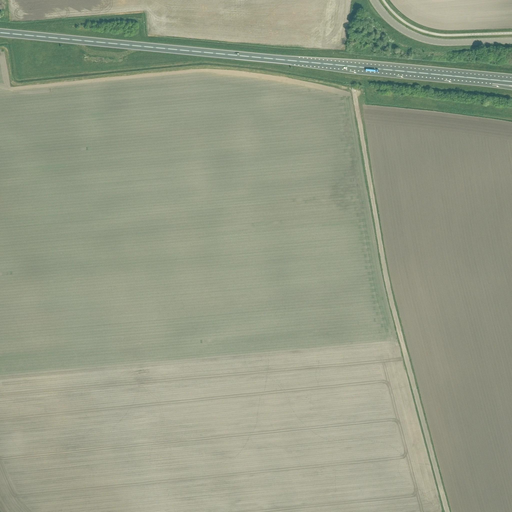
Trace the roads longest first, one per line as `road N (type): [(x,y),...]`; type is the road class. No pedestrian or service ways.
road 1 (trunk): [(492,80),(0,32)]
road 2 (unclassified): [(447,511),(391,303),(353,90)]
road 3 (track): [(0,47),(18,84),(202,66),(353,90)]
road 4 (tertiary): [(511,40),(417,38),(374,0)]
